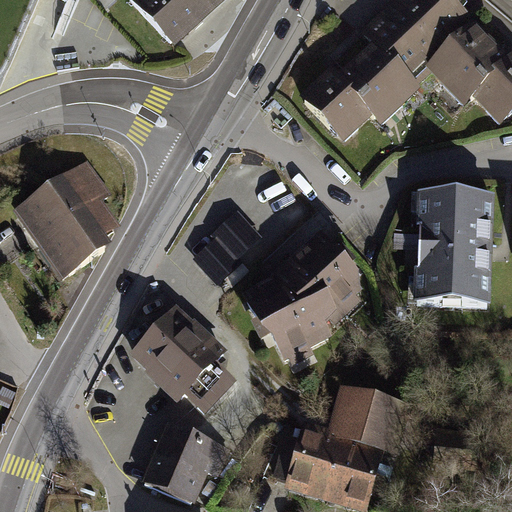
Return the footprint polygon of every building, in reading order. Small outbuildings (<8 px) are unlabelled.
[(130,0),(171,46),(223,0),(130,0)] [(403,0),(366,32),(377,45),(407,81),(424,66),(472,26),(449,0),(403,0)] [(511,55),(504,63),(472,26),(424,66),(462,110),(473,101),(496,128),(511,114),(511,55)] [(332,74),(300,100),(341,147),(372,120),(379,129),(419,95),(407,81),(377,45),(337,80),(332,74)] [(86,169),(19,215),(64,281),(106,252),(100,243),(115,233),(97,207),(107,200),(86,169)] [(491,202),(415,200),(412,309),(489,311),(491,202)] [(238,219),(215,240),(218,244),(196,265),(219,288),(241,267),(238,264),(260,243),(238,219)] [(278,286),(247,302),(260,325),(253,329),(261,345),(273,339),(292,375),(315,362),(310,354),(334,341),(332,338),(362,309),(357,304),(363,298),(359,294),(367,286),(359,277),(321,239),(294,265),(290,262),(272,279),(278,286)] [(178,306),(131,355),(148,371),(146,373),(171,397),(177,403),(185,394),(206,414),(237,381),(217,362),(226,352),(210,337),(203,344),(188,330),(195,322),(178,306)] [(341,385),(327,432),(342,436),(384,448),(398,452),(411,405),(341,385)] [(324,498),(342,436),(327,432),(303,425),(299,440),(285,436),(274,474),(288,477),(285,487),(324,498)] [(479,432),(438,427),(433,464),(474,469),(479,432)] [(228,454),(166,428),(142,485),(194,506),(207,474),(218,479),(228,454)] [(384,448),(342,436),(324,498),(366,510),(384,448)]
